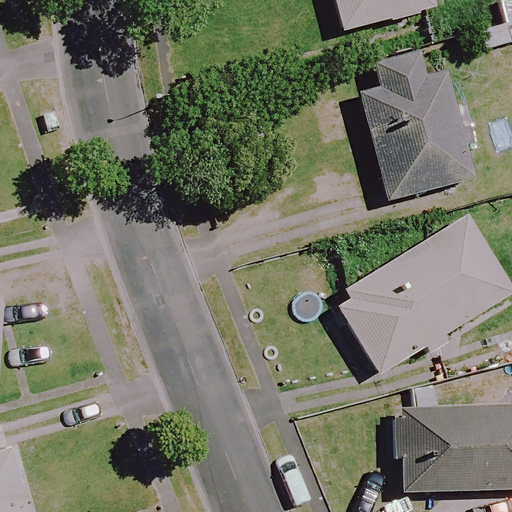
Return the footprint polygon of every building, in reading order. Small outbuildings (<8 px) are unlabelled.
[(322,0),(333,39),(425,15),(421,0),(322,0)] [(364,70),(371,95),(348,101),(378,209),(463,185),(433,78),(418,83),(411,57),(364,70)] [(324,305),(369,380),(412,354),(419,364),(448,347),(441,337),(502,301),(457,226),(324,305)] [(511,496),(511,410),(389,416),(393,501),(511,496)] [(0,511),(14,511),(0,456),(0,511)]
